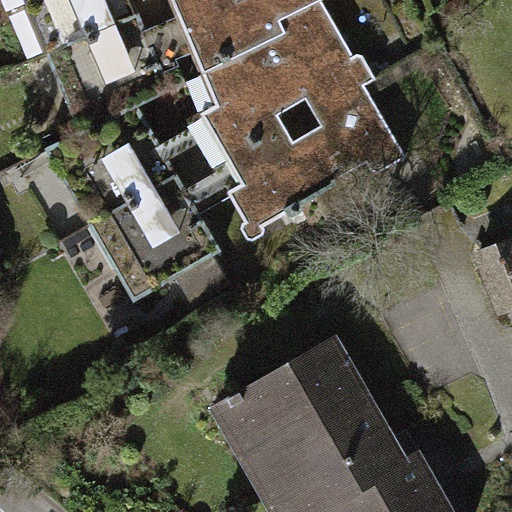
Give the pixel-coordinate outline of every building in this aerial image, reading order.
[(0,0),(0,48),(115,0),(0,0)] [(149,0),(115,0),(0,48),(0,77),(19,122),(174,57),(149,0)] [(178,0),(209,67),(289,31),(282,16),(318,0),(178,0)] [(209,67),(224,102),(207,111),(234,157),(290,126),(281,109),(311,93),(320,110),(369,83),(381,76),(366,49),(355,54),(326,0),(318,0),(282,16),(289,31),(209,67)] [(290,126),(234,157),(248,181),(234,189),(256,229),(341,182),(337,176),(372,156),(381,172),(409,156),(369,83),(320,110),(328,123),(297,140),(290,126)] [(185,94),(30,161),(59,227),(214,161),(185,94)] [(214,161),(59,227),(88,293),(242,226),(214,161)] [(511,226),(479,238),(502,297),(511,293),(511,226)] [(459,511),(348,323),(215,401),(280,511),(459,511)]
